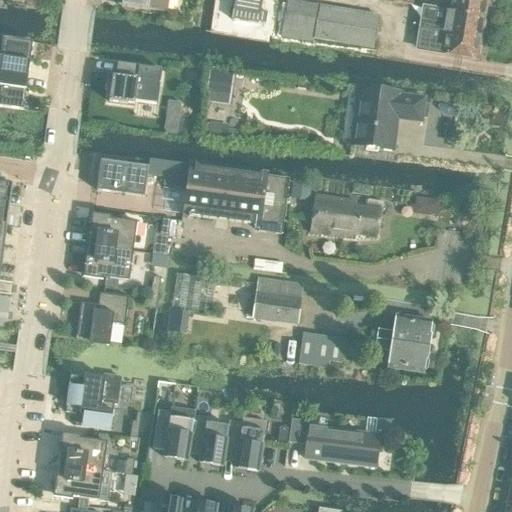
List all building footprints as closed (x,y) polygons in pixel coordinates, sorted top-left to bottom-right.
[(121,0),(121,8),(167,13),(167,12),(166,12),(167,0),(121,0)] [(234,0),(231,20),(265,26),(267,13),(260,12),(262,0),(234,0)] [(287,0),(286,0),(281,33),(312,38),(318,6),(287,0)] [(451,0),(449,11),(431,8),(482,17),(485,0),(451,0)] [(318,6),(312,38),(371,48),(377,16),(318,6)] [(422,18),(421,27),(479,38),(480,31),(484,29),(485,23),(482,20),(482,17),(431,8),(429,20),(422,18)] [(475,59),(479,38),(421,27),(419,38),(431,40),(429,51),(475,59)] [(0,73),(28,77),(32,43),(0,38),(0,73)] [(127,105),(128,102),(156,105),(161,70),(117,64),(114,84),(111,84),(108,103),(127,105)] [(209,71),(206,93),(230,96),(233,74),(209,71)] [(0,107),(23,111),(28,77),(0,73),(0,107)] [(424,99),(396,95),(397,93),(356,88),(355,97),(360,98),(353,145),(389,150),(393,119),(421,123),(424,99)] [(169,103),(167,114),(179,116),(181,104),(169,103)] [(223,128),(211,127),(209,140),(221,141),(223,128)] [(100,161),(96,192),(144,198),(148,168),(100,161)] [(162,186),(185,189),(189,166),(166,162),(162,186)] [(260,176),(253,175),(196,167),(196,165),(189,164),(189,166),(185,189),(182,218),(189,219),(189,217),(253,226),(253,228),(258,228),(257,232),(281,235),(288,180),(267,177),(267,175),(260,174),(260,176)] [(291,179),(289,199),(308,201),(311,182),(291,179)] [(0,275),(12,186),(4,185),(4,184),(0,184),(0,183),(0,275)] [(354,241),(354,236),(376,239),(380,211),(381,202),(368,200),(366,209),(354,208),(355,203),(314,197),(309,235),(354,241)] [(93,217),(89,247),(133,253),(137,223),(93,217)] [(162,219),(160,236),(168,237),(170,221),(162,219)] [(118,281),(129,282),(133,253),(89,247),(85,276),(105,279),(118,281)] [(177,275),(172,308),(210,313),(215,281),(177,275)] [(153,277),(151,293),(158,294),(161,278),(153,277)] [(105,279),(105,286),(117,288),(118,281),(105,279)] [(151,293),(148,309),(156,310),(158,294),(151,293)] [(252,293),(251,297),(256,298),(253,320),(296,326),(300,299),(252,293)] [(81,304),(76,340),(110,345),(113,324),(125,326),(129,298),(106,295),(104,307),(81,304)] [(378,331),(376,341),(428,349),(429,339),(428,338),(428,337),(432,335),(432,328),(430,325),(430,322),(396,317),(393,334),(378,331)] [(303,334),(300,357),(299,365),(328,369),(329,361),(341,363),(344,340),(303,334)] [(426,358),(428,349),(376,341),(375,350),(390,352),(388,369),(422,374),(422,371),(426,369),(427,362),(424,360),(424,358),(426,358)] [(103,382),(71,377),(66,413),(89,417),(87,427),(75,426),(75,427),(110,432),(114,405),(117,405),(121,378),(104,376),(103,382)] [(158,412),(152,450),(164,452),(163,459),(170,460),(175,460),(187,462),(188,455),(191,434),(192,428),(193,422),(192,422),(170,419),(171,414),(158,412)] [(199,464),(223,468),(224,460),(228,433),(229,427),(228,427),(206,424),(207,419),(193,417),(192,422),(193,422),(192,428),(204,430),(199,464)] [(228,433),(224,460),(236,462),(235,469),(241,470),(246,471),(258,473),(266,423),(242,419),(241,424),(229,422),(228,427),(229,427),(228,433)] [(132,422),(130,438),(138,439),(140,423),(132,422)] [(308,446),(307,460),(321,462),(339,464),(374,468),(378,436),(325,430),(325,424),(310,422),(307,446),(308,446)] [(63,437),(59,466),(103,473),(107,443),(63,437)] [(127,460),(124,476),(132,477),(134,461),(127,460)] [(59,466),(55,496),(99,502),(103,473),(59,466)] [(179,511),(181,502),(157,498),(155,511),(179,511)] [(503,511),(511,511),(511,504),(505,503),(503,511)]
